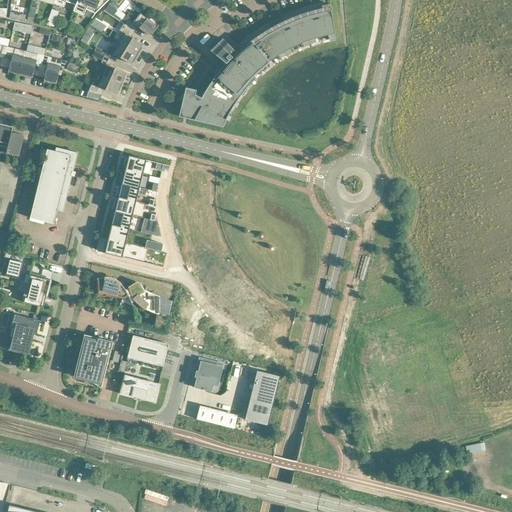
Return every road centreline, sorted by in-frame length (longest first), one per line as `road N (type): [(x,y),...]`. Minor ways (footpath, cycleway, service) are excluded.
road 1 (secondary): [(275,511),(348,208)]
road 2 (residential): [(46,394),(119,127)]
road 3 (tertiary): [(284,168),(119,127)]
road 4 (secondary): [(359,159),(396,0)]
road 5 (unclassified): [(126,511),(107,495),(0,468)]
road 6 (residential): [(164,431),(46,394)]
road 7 (tertiary): [(119,127),(0,96)]
